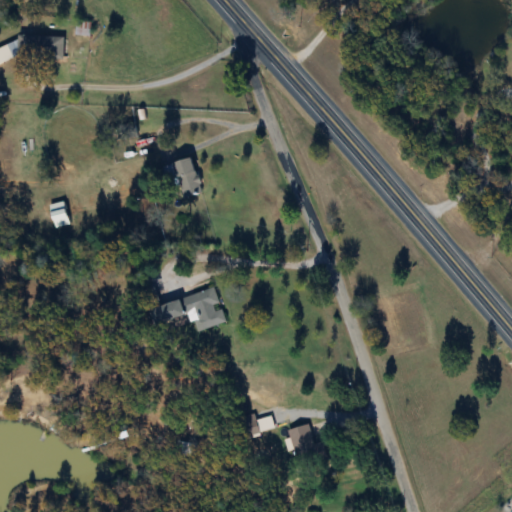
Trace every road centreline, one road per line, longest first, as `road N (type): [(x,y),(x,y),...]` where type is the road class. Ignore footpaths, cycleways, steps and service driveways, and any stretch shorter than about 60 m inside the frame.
road 1 (residential): [(239,17),(413,511)]
road 2 (primary): [(223,0),(511,331)]
